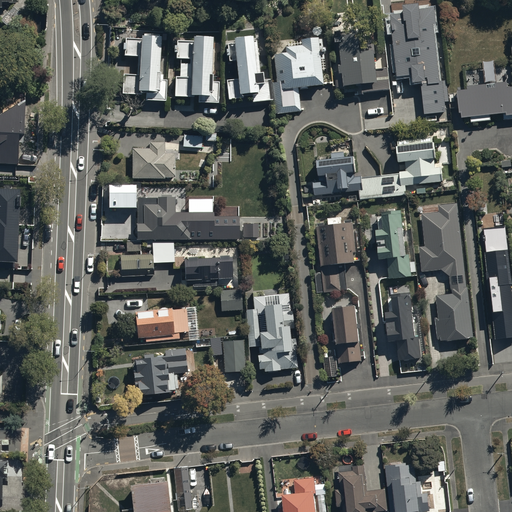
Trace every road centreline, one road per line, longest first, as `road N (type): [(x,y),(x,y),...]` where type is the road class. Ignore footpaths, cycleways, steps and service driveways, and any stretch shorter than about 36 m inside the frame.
road 1 (secondary): [(62,452),(75,0)]
road 2 (residential): [(308,119),(289,147),(321,426)]
road 3 (residential): [(321,426),(62,452)]
road 4 (residential): [(472,408),(321,426)]
